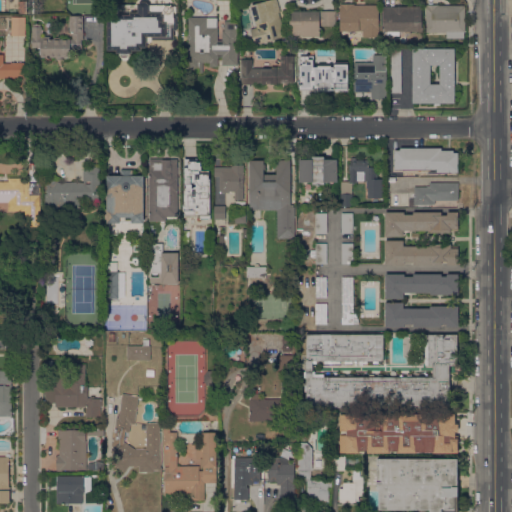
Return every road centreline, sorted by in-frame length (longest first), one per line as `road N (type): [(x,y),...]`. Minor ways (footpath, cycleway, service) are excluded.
road 1 (secondary): [(493,511),(494,0)]
road 2 (residential): [(494,126),(0,125)]
road 3 (residential): [(30,511),(30,339)]
